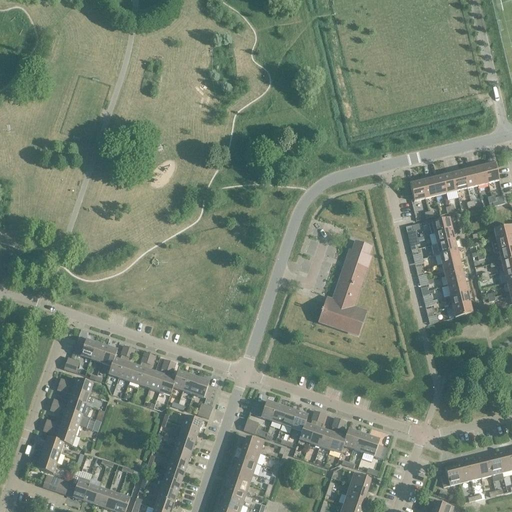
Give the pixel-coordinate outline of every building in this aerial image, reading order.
[(494,162),(490,163),(483,165),(488,184),(499,182),(494,162)] [(488,184),(483,165),(472,167),(477,187),(488,184)] [(477,187),(472,167),(462,170),(467,190),(477,187)] [(467,190),(462,170),(451,172),(456,192),(467,190)] [(456,192),(451,172),(441,175),(446,195),(456,192)] [(446,195),(441,175),(430,177),(435,197),(446,195)] [(435,197),(430,177),(420,180),(425,200),(435,197)] [(425,200),(420,180),(409,183),(414,203),(425,200)] [(496,203),(492,204),(493,208),(504,205),(502,196),(495,198),(496,203)] [(449,219),(431,224),(428,224),(431,235),(434,235),(452,230),(449,219)] [(493,231),(496,242),(511,237),(511,231),(511,227),(493,231)] [(454,241),(452,230),(434,235),(437,245),(454,241)] [(511,237),(496,242),(490,243),(493,254),(499,252),(511,249),(511,237)] [(457,251),(454,241),(437,245),(431,247),(433,257),(439,256),(457,251)] [(371,247),(355,242),(352,251),(349,250),(332,301),(329,299),(328,304),(325,303),(324,306),(322,311),(321,311),(321,312),(322,312),(321,313),(320,313),(320,314),(321,314),(319,320),(318,323),(357,336),(364,316),(356,314),(358,309),(353,308),(370,257),(368,257),(371,247)] [(511,260),(511,249),(499,252),(501,263),(511,260)] [(459,262),(457,251),(439,256),(442,266),(459,262)] [(511,271),(511,260),(501,263),(504,273),(511,271)] [(462,272),(459,262),(442,266),(444,277),(462,272)] [(464,283),(462,272),(444,277),(445,279),(441,280),(442,286),(446,285),(447,287),(464,283)] [(511,293),(511,282),(506,284),(504,285),(504,286),(503,288),(504,292),(505,293),(507,293),(508,293),(509,294),(511,293)] [(467,293),(464,283),(447,287),(449,298),(467,293)] [(469,304),(467,293),(449,298),(452,308),(469,304)] [(472,315),(469,304),(452,308),(455,319),(472,315)] [(74,355),(91,361),(96,344),(86,341),(84,346),(78,344),(74,355)] [(106,348),(96,344),(91,361),(101,364),(106,348)] [(119,361),(114,360),(114,359),(111,368),(108,376),(119,379),(129,349),(123,347),(120,356),(121,356),(119,361)] [(117,351),(106,348),(101,364),(111,368),(114,359),(114,360),(117,351)] [(135,351),(129,349),(119,379),(129,383),(134,366),(129,365),(131,360),(135,351)] [(140,368),(134,366),(129,383),(139,386),(149,356),(144,354),(141,363),(140,368)] [(155,358),(149,356),(139,386),(149,390),(155,373),(149,372),(151,367),(152,367),(155,358)] [(79,363),(68,359),(66,365),(77,369),(79,363)] [(160,375),(155,373),(149,390),(159,393),(170,363),(164,361),(161,370),(162,370),(160,375)] [(175,365),(170,363),(159,393),(170,397),(173,389),(172,389),(175,380),(170,379),(171,374),(172,374),(175,365)] [(77,369),(66,365),(64,370),(75,374),(77,369)] [(178,372),(175,380),(172,389),(173,389),(182,392),(188,376),(178,372)] [(198,379),(188,376),(182,392),(193,396),(198,379)] [(209,383),(198,379),(193,396),(206,400),(204,406),(210,408),(212,402),(209,401),(213,390),(207,388),(209,383)] [(60,380),(58,386),(89,396),(93,386),(76,380),(74,386),(69,384),(70,383),(60,380)] [(89,396),(58,386),(56,391),(66,395),(66,394),(71,395),(69,401),(86,406),(89,396)] [(53,401),(51,406),(82,417),(86,406),(69,401),(67,406),(62,405),(63,404),(53,401)] [(255,417),(271,422),(277,406),(266,402),(264,407),(259,405),(255,417)] [(201,405),(199,410),(210,414),(212,409),(210,408),(204,406),(201,405)] [(82,417),(51,406),(49,412),(59,415),(59,414),(64,416),(62,421),(79,427),(82,417)] [(287,409),(277,406),(271,422),(281,426),(287,409)] [(297,413),(287,409),(281,426),(291,429),(297,413)] [(210,414),(199,410),(197,416),(208,420),(210,414)] [(310,427),(305,425),(304,425),(302,433),(301,433),(299,441),(309,445),(319,414),(314,412),(311,421),(312,422),(310,427)] [(308,417),(297,413),(291,429),(301,433),(302,433),(304,425),(305,425),(308,417)] [(325,416),(319,414),(309,445),(319,448),(325,432),(319,430),(321,425),(322,425),(325,416)] [(185,417),(182,428),(198,434),(202,423),(185,417)] [(330,433),(325,432),(319,448),(329,452),(340,421),(334,419),(331,428),(332,429),(330,433)] [(258,424),(247,420),(245,426),(256,430),(258,424)] [(46,421),(44,427),(75,437),(79,427),(62,421),(60,427),(55,425),(56,424),(46,421)] [(346,423),(340,421),(329,452),(340,455),(343,447),(342,447),(345,439),(340,437),(342,432),(346,423)] [(256,430),(245,426),(243,432),(254,436),(256,430)] [(75,437),(44,427),(42,432),(52,435),(57,436),(55,441),(55,442),(63,445),(71,448),(75,437)] [(198,434),(182,428),(178,438),(194,444),(198,434)] [(348,430),(345,439),(342,447),(343,447),(353,450),(358,434),(348,430)] [(369,437),(358,434),(353,450),(363,454),(369,437)] [(379,441),(369,437),(363,454),(379,459),(383,448),(377,446),(379,441)] [(194,444),(178,438),(175,448),(191,454),(194,444)] [(246,438),(242,449),(259,455),(263,444),(246,438)] [(47,439),(44,449),(60,455),(63,445),(55,442),(55,441),(47,439)] [(191,454),(175,448),(171,459),(188,464),(191,454)] [(60,455),(44,449),(40,459),(56,465),(60,455)] [(259,455),(242,449),(239,459),(256,465),(259,455)] [(511,472),(511,469),(508,452),(497,455),(502,474),(511,472)] [(502,474),(497,455),(486,457),(491,477),(502,474)] [(491,477),(486,457),(476,460),(481,480),(491,477)] [(56,465),(40,459),(36,470),(53,476),(56,465)] [(188,464),(171,459),(168,469),(184,474),(188,464)] [(256,465),(239,459),(235,469),(252,475),(256,465)] [(481,480),(476,460),(465,463),(465,465),(466,465),(470,482),(481,480)] [(466,465),(465,465),(456,467),(460,485),(470,482),(466,465)] [(460,485),(456,467),(445,470),(449,488),(460,485)] [(184,474),(168,469),(164,479),(181,485),(184,474)] [(252,475),(235,469),(232,480),(249,485),(252,475)] [(368,469),(366,474),(376,477),(378,472),(368,469)] [(354,475),(350,486),(367,491),(371,481),(354,475)] [(53,479),(46,476),(42,488),(49,491),(53,479)] [(59,481),(53,479),(49,491),(55,493),(59,481)] [(181,485),(164,479),(161,489),(177,495),(181,485)] [(249,485),(232,480),(228,490),(245,496),(249,485)] [(65,483),(59,481),(55,493),(61,495),(65,483)] [(78,482),(76,487),(72,499),(83,502),(88,486),(78,482)] [(71,485),(65,483),(61,495),(67,497),(71,485)] [(76,487),(71,485),(67,497),(72,499),(76,487)] [(99,489),(88,486),(83,502),(93,506),(99,489)] [(367,491),(350,486),(346,496),(364,502),(364,501),(367,491)] [(152,498),(157,499),(174,505),(177,495),(161,489),(156,488),(152,498)] [(109,493),(99,489),(93,506),(103,509),(109,493)] [(245,496),(228,490),(225,500),(242,506),(245,496)] [(113,511),(119,496),(109,493),(103,509),(111,511),(113,511)] [(125,511),(130,500),(119,496),(113,511),(125,511)] [(364,502),(346,496),(343,506),(360,511),(362,511),(366,502),(364,501),(364,502)] [(171,511),(174,505),(157,499),(154,510),(160,511),(171,511)] [(239,511),(242,506),(225,500),(221,510),(225,511),(239,511)] [(138,511),(140,505),(135,503),(131,511),(138,511)] [(436,503),(432,511),(451,511),(453,509),(436,503)]
